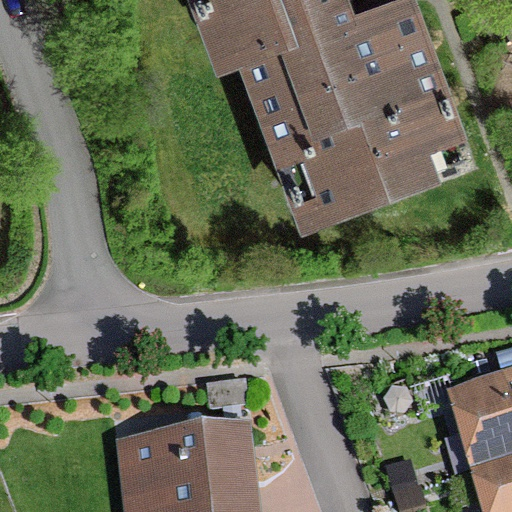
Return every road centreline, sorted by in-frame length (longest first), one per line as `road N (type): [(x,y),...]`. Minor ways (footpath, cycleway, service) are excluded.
road 1 (residential): [(0,18),(107,334)]
road 2 (residential): [(511,276),(279,317)]
road 3 (residential): [(341,511),(279,317)]
road 4 (residential): [(279,317),(107,334)]
